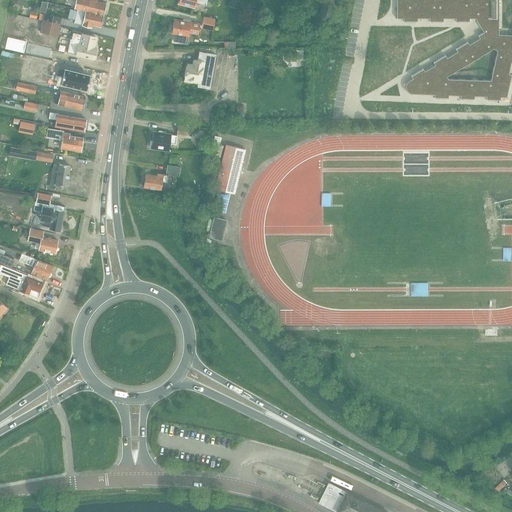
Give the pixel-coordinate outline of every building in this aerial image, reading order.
[(75,0),(74,8),(78,9),(85,10),(103,14),(105,3),(96,1),(96,0),(75,0)] [(511,0),(395,0),(396,2),(396,6),(396,18),(403,18),(403,21),(417,21),(417,18),(429,18),(429,21),(443,21),(443,18),(455,18),(455,21),(469,21),(469,18),(475,18),(483,32),(477,35),(479,38),(469,44),(467,41),(455,49),(457,51),(446,57),(445,55),(433,62),(434,65),(424,71),(422,68),(410,76),(412,78),(409,80),(407,81),(406,83),(405,84),(405,85),(405,86),(405,87),(405,88),(405,89),(406,89),(406,90),(407,91),(407,92),(408,92),(409,93),(410,93),(411,93),(414,94),(434,94),(434,97),(448,98),(448,95),(460,95),(460,98),(474,99),(474,96),(486,96),(486,99),(500,100),(500,97),(506,97),(509,85),(510,82),(511,74),(508,74),(509,68),(511,62),(511,0)] [(76,20),(75,24),(91,28),(92,24),(100,26),(103,14),(85,10),(83,21),(76,20)] [(39,32),(58,36),(62,18),(43,13),(39,32)] [(213,28),(215,19),(203,16),(201,25),(213,28)] [(170,24),(169,28),(171,29),(170,33),(174,33),(172,41),(187,44),(188,36),(189,32),(197,34),(199,25),(189,23),(189,21),(181,20),(181,22),(173,20),(172,24),(170,24)] [(72,32),(68,52),(76,54),(94,58),(96,48),(93,48),(95,37),(82,34),(72,32)] [(22,76),(30,77),(34,49),(27,48),(22,76)] [(187,64),(184,78),(192,79),(192,81),(199,82),(199,85),(208,87),(214,54),(199,52),(197,61),(194,60),(193,65),(187,64)] [(60,62),(57,75),(62,76),(60,84),(86,91),(90,76),(80,73),(80,72),(78,71),(79,67),(60,62)] [(230,91),(230,63),(217,64),(217,91),(230,91)] [(37,86),(20,82),(20,83),(17,82),(16,88),(35,93),(37,86)] [(85,97),(83,96),(68,92),(67,94),(60,92),(57,104),(82,110),(85,97)] [(37,103),(27,101),(25,100),(23,108),(36,110),(37,103)] [(294,105),(239,106),(239,117),(294,117),(294,105)] [(58,114),(50,112),(49,118),(56,119),(55,126),(84,131),(86,120),(58,115),(58,114)] [(25,129),(32,130),(34,125),(20,122),(19,125),(25,126),(25,129)] [(175,133),(191,136),(192,128),(176,126),(175,133)] [(47,128),(46,137),(61,140),(60,148),(81,151),(83,138),(69,136),(69,134),(63,133),(63,131),(47,128)] [(175,136),(164,135),(164,131),(158,130),(157,133),(152,132),(150,148),(168,151),(169,143),(174,144),(175,136)] [(215,190),(234,194),(245,150),(226,145),(215,190)] [(15,148),(13,156),(34,160),(35,159),(36,152),(15,148)] [(35,159),(51,162),(53,153),(36,150),(36,152),(35,159)] [(59,184),(67,186),(70,167),(54,164),(50,187),(58,189),(59,184)] [(170,175),(178,176),(179,168),(171,166),(170,175)] [(165,182),(166,176),(155,174),(154,176),(143,174),(141,187),(160,190),(161,181),(165,182)] [(320,184),(320,199),(330,199),(330,185),(320,184)] [(34,207),(34,209),(42,211),(40,218),(52,221),(50,227),(59,229),(64,211),(63,211),(64,207),(50,203),(52,195),(39,191),(36,200),(34,207)] [(209,237),(222,240),(226,221),(214,218),(209,237)] [(38,250),(53,254),(56,241),(41,238),(43,231),(30,228),(27,240),(39,243),(38,250)] [(503,253),(511,252),(511,239),(503,240),(503,253)] [(31,273),(46,280),(48,276),(50,276),(51,273),(50,271),(52,266),(22,252),(18,260),(34,267),(31,273)] [(2,272),(8,274),(11,268),(5,266),(2,272)] [(24,276),(22,281),(11,276),(7,284),(19,289),(19,290),(29,295),(30,293),(38,296),(43,284),(24,276)] [(331,468),(329,472),(344,479),(346,475),(331,468)] [(382,511),(345,493),(344,494),(326,485),(317,503),(329,509),(331,503),(338,507),(335,511),(382,511)]
